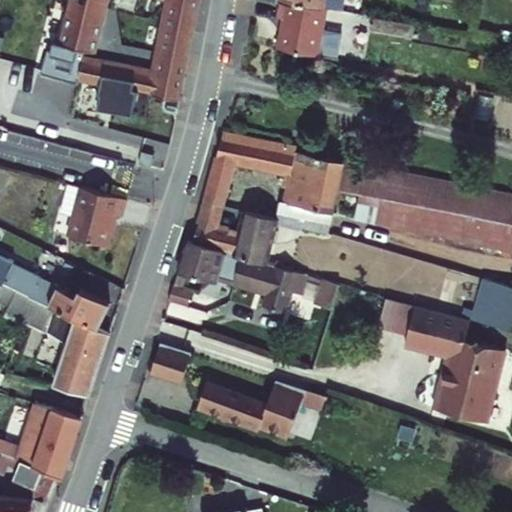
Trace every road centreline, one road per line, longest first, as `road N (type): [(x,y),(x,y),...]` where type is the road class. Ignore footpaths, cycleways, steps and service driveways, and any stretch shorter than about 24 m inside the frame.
road 1 (residential): [(103,416),(194,143),(222,0)]
road 2 (residential): [(103,416),(400,511)]
